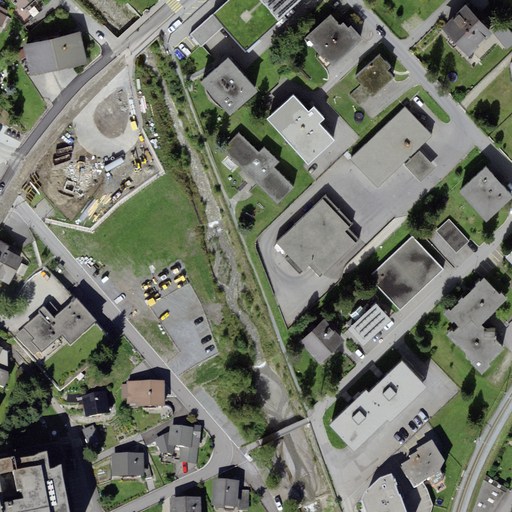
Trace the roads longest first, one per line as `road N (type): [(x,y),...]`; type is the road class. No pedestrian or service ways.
road 1 (residential): [(511,223),(315,419),(345,507)]
road 2 (residential): [(4,191),(235,454)]
road 3 (residential): [(353,0),(511,174)]
road 4 (residential): [(0,337),(56,405),(112,511)]
road 5 (secondary): [(116,55),(57,113),(4,191)]
road 6 (residential): [(124,511),(235,454)]
